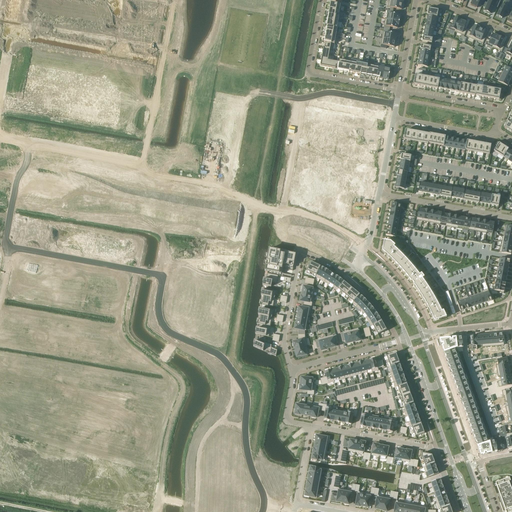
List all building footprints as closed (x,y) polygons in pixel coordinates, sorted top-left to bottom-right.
[(51,0),(47,0),(42,32),(56,34),(63,2),(51,0)] [(96,0),(88,6),(90,9),(98,3),(96,0)] [(130,0),(130,6),(134,6),(134,13),(154,14),(154,7),(155,7),(154,0),(130,0)] [(472,0),(472,2),(470,6),(477,8),(480,0),(483,1),(484,0),(472,0)] [(485,3),(484,7),(486,8),(484,11),(484,10),(484,11),(485,11),(486,11),(485,12),(489,14),(490,13),(491,14),(491,13),(494,6),(497,7),(500,0),(496,0),(496,1),(494,0),(489,0),(487,4),(485,3)] [(503,3),(497,16),(502,19),(504,15),(506,12),(505,12),(506,11),(508,12),(509,12),(511,5),(511,3),(507,1),(507,0),(506,0),(504,4),(503,3)] [(389,1),(388,7),(390,8),(390,10),(393,11),(394,8),(402,10),(402,7),(403,5),(403,3),(389,1)] [(98,3),(90,9),(92,12),(100,6),(98,3)] [(100,6),(92,12),(95,15),(102,9),(100,6)] [(429,7),(428,15),(438,17),(439,11),(433,10),(433,8),(429,7)] [(102,9),(95,15),(97,18),(105,12),(102,9)] [(386,19),(386,20),(399,22),(400,18),(399,18),(400,15),(392,14),(393,11),(390,10),(387,10),(387,13),(386,19)] [(105,12),(97,18),(99,21),(107,15),(105,12)] [(329,15),(327,20),(338,22),(339,23),(340,16),(339,17),(329,15)] [(449,24),(447,29),(456,32),(461,20),(455,18),(452,25),(449,24)] [(385,19),(384,26),(384,29),(389,30),(390,27),(397,28),(398,26),(399,22),(386,20),(386,19),(385,19)] [(461,20),(456,32),(464,36),(466,31),(463,29),(466,22),(461,20)] [(66,23),(64,34),(92,40),(92,41),(106,44),(109,30),(98,27),(97,31),(94,30),(94,29),(66,23)] [(142,37),(139,43),(158,52),(164,38),(163,38),(166,31),(147,23),(141,37),(142,37)] [(468,31),(466,36),(474,40),(480,28),(474,25),(471,32),(468,31)] [(480,28),(474,40),(483,44),(485,39),(482,37),(485,30),(480,28)] [(383,32),(382,38),(396,41),(397,40),(396,40),(397,37),(396,37),(397,34),(389,33),(389,30),(384,29),(383,32)] [(487,39),(484,44),(493,48),(498,36),(493,33),(489,41),(487,39)] [(498,36),(493,48),(502,52),(504,47),(501,46),(504,39),(498,36)] [(381,45),(380,48),(386,49),(386,46),(394,47),(395,45),(396,42),(396,41),(382,38),(381,45)] [(322,58),(321,59),(328,60),(331,43),(326,42),(325,47),(324,47),(323,48),(323,51),(323,52),(322,55),(322,56),(321,58),(322,58)] [(320,64),(320,65),(321,66),(325,66),(328,67),(331,68),(332,68),(335,68),(336,67),(338,68),(339,62),(328,60),(321,59),(321,60),(320,64)] [(349,72),(350,73),(350,72),(354,73),(357,60),(351,59),(351,62),(349,72)] [(357,60),(354,73),(360,74),(362,61),(357,60)] [(360,74),(360,75),(363,76),(364,75),(366,75),(368,65),(368,63),(362,61),(360,74)] [(385,67),(382,78),(388,80),(389,75),(390,74),(389,74),(390,70),(391,68),(385,67)] [(503,71),(500,76),(510,81),(511,76),(504,72),(503,71)] [(413,80),(412,84),(420,85),(422,75),(416,74),(414,80),(413,80)] [(500,76),(498,81),(507,86),(510,81),(500,76)] [(434,77),(432,88),(438,89),(438,88),(440,78),(434,77)] [(477,85),(475,95),(481,96),(483,86),(477,84),(477,85)] [(495,88),(493,99),(501,100),(503,94),(500,93),(501,88),(495,87),(495,88)] [(310,110),(306,132),(327,136),(328,132),(354,137),(354,141),(375,145),(379,123),(358,119),(358,120),(331,115),(331,114),(310,110)] [(402,139),(410,140),(412,131),(406,130),(405,135),(402,135),(402,139)] [(497,147),(494,151),(498,154),(504,146),(497,142),(495,146),(497,147)] [(504,146),(498,154),(503,157),(508,149),(504,146)] [(318,147),(313,171),(354,178),(358,154),(318,147)] [(511,151),(508,149),(503,157),(508,160),(511,153),(511,151)] [(294,195),(292,207),(296,208),(299,209),(303,210),(307,211),(311,212),(315,213),(318,215),(322,216),(326,217),(329,219),(333,220),(336,222),(340,224),(344,225),(347,227),(350,229),(354,231),(357,233),(361,235),(370,181),(355,178),(353,191),(349,190),(347,201),(308,194),(312,172),(297,169),(292,195),(294,195)] [(396,181),(394,189),(398,190),(399,190),(399,188),(404,189),(405,183),(396,181)] [(392,201),(391,209),(400,211),(400,210),(401,205),(396,204),(396,202),(392,201)] [(418,208),(416,220),(422,221),(424,209),(418,208)] [(424,209),(422,221),(428,222),(430,211),(424,209)] [(430,211),(428,222),(434,223),(436,212),(430,211)] [(436,212),(434,223),(440,225),(442,213),(436,212)] [(440,225),(439,225),(445,226),(447,214),(442,213),(440,225)] [(447,214),(445,226),(451,227),(453,215),(447,214)] [(453,215),(451,227),(457,228),(459,217),(453,215)] [(477,219),(474,231),(480,232),(482,220),(477,219)] [(482,220),(480,232),(486,233),(488,221),(482,220)] [(488,221),(486,233),(492,234),(494,223),(488,221)] [(384,241),(382,251),(385,254),(388,256),(391,259),(394,262),(396,265),(399,267),(402,270),(404,273),(407,276),(409,279),(411,282),(412,281),(414,284),(413,285),(416,288),(418,291),(420,294),(422,298),(424,301),(426,304),(428,308),(429,311),(431,314),(433,318),(434,321),(446,317),(444,311),(443,311),(442,312),(440,308),(438,305),(436,301),(435,298),(433,295),(431,292),(429,288),(427,285),(424,282),(422,279),(424,278),(421,274),(419,275),(417,272),(415,269),(412,266),(410,263),(407,261),(405,258),(402,255),(399,252),(397,250),(394,247),(395,246),(390,242),(384,241)] [(500,247),(499,253),(511,255),(511,252),(511,249),(501,247),(500,247)] [(269,249),(265,271),(281,274),(282,269),(283,269),(284,269),(292,271),(296,254),(286,252),(284,252),(284,253),(280,252),(280,251),(275,250),(270,249),(269,249)] [(307,270),(306,271),(307,271),(316,275),(320,267),(320,266),(320,267),(316,265),(316,264),(315,264),(311,262),(310,262),(311,262),(307,271),(307,270)] [(316,275),(315,277),(320,279),(325,269),(322,267),(322,268),(320,267),(316,275)] [(320,279),(319,279),(324,282),(330,272),(328,271),(326,269),(325,269),(320,279)] [(330,272),(324,282),(328,285),(330,283),(329,283),(335,275),(330,272)] [(264,279),(263,285),(271,287),(272,282),(276,283),(278,276),(267,274),(266,279),(264,279)] [(335,275),(329,283),(330,283),(334,286),(339,278),(336,276),(335,275)] [(334,286),(333,287),(337,291),(338,289),(344,282),(342,280),(340,278),(339,278),(334,286)] [(344,282),(338,289),(346,296),(352,288),(344,282)] [(493,284),(492,290),(500,292),(499,293),(503,294),(504,292),(504,289),(505,286),(495,285),(495,284),(493,284)] [(303,286),(302,294),(313,296),(315,288),(303,286)] [(352,288),(346,296),(353,302),(360,295),(352,288)] [(262,289),(261,295),(264,296),(275,298),(276,292),(262,289)] [(488,289),(482,291),(482,292),(486,302),(488,302),(489,302),(493,300),(492,296),(490,297),(490,296),(489,294),(489,293),(489,292),(488,291),(488,289)] [(301,296),(300,301),(304,302),(304,305),(311,306),(313,296),(302,294),(302,296),(301,296)] [(353,302),(352,303),(356,307),(364,298),(361,296),(360,295),(353,302)] [(264,296),(262,305),(273,307),(275,298),(264,296)] [(468,296),(462,298),(462,300),(463,300),(466,309),(469,308),(471,307),(468,298),(468,296)] [(364,298),(356,307),(360,311),(360,310),(368,303),(366,301),(364,299),(364,298)] [(462,300),(457,302),(460,311),(463,310),(466,309),(463,300),(462,300)] [(368,303),(360,310),(364,314),(364,313),(372,307),(371,306),(372,306),(369,304),(368,303)] [(299,307),(298,312),(299,312),(298,314),(308,316),(309,317),(311,306),(304,305),(303,308),(299,307)] [(372,307),(364,313),(367,317),(375,311),(374,310),(372,307)] [(259,309),(258,315),(259,315),(261,315),(272,317),(273,311),(259,309)] [(367,317),(365,318),(368,322),(378,316),(376,313),(375,311),(367,317)] [(298,314),(297,321),(307,323),(308,316),(298,314)] [(258,320),(257,324),(270,326),(272,317),(261,315),(260,320),(258,320)] [(378,316),(368,322),(371,327),(373,326),(381,321),(380,319),(379,316),(378,316)] [(296,324),(295,329),(298,329),(298,335),(305,335),(304,330),(306,331),(307,323),(297,321),(296,324)] [(381,321),(373,326),(378,334),(378,335),(386,330),(384,326),(384,325),(381,321)] [(256,328),(255,334),(256,334),(269,337),(270,330),(256,328)] [(358,329),(351,331),(354,342),(356,341),(356,342),(361,341),(358,329)] [(351,331),(340,333),(343,342),(346,341),(346,344),(354,342),(351,331)] [(503,333),(497,334),(498,346),(504,345),(506,345),(505,339),(505,335),(503,335),(503,333)] [(298,341),(293,342),(294,347),(295,347),(295,349),(306,346),(304,339),(305,339),(305,335),(298,335),(298,341)] [(333,335),(326,337),(328,348),(336,346),(335,344),(338,343),(336,335),(333,336),(333,335)] [(470,339),(468,339),(469,342),(471,342),(471,350),(477,349),(477,345),(476,336),(470,337),(470,339)] [(319,340),(316,340),(316,342),(318,348),(321,348),(321,351),(326,350),(326,349),(328,348),(326,337),(318,339),(319,340)] [(442,340),(440,340),(440,341),(444,353),(454,349),(456,348),(457,348),(462,348),(461,337),(455,338),(442,340)] [(255,340),(253,347),(263,351),(264,348),(270,351),(270,354),(276,356),(277,350),(271,348),(271,345),(265,342),(264,345),(255,340)] [(306,346),(295,349),(297,356),(301,355),(301,356),(306,355),(306,354),(308,354),(306,346)] [(454,349),(444,353),(459,393),(458,393),(458,394),(458,395),(459,395),(461,399),(460,399),(460,401),(461,401),(462,401),(478,446),(487,443),(454,349)] [(387,356),(386,356),(387,357),(390,366),(399,363),(397,358),(398,358),(397,358),(396,354),(396,353),(395,353),(387,356)] [(498,357),(495,357),(496,359),(496,360),(497,360),(498,365),(508,363),(507,358),(502,359),(502,356),(500,356),(498,357)] [(375,358),(369,360),(372,370),(372,372),(378,371),(378,368),(379,368),(381,368),(380,366),(380,364),(379,362),(376,362),(375,358)] [(366,361),(364,361),(366,371),(367,371),(372,370),(369,360),(368,359),(366,360),(366,361)] [(359,363),(358,363),(361,374),(367,372),(367,371),(366,371),(364,361),(362,362),(359,363)] [(353,364),(356,376),(362,374),(361,374),(358,363),(356,363),(355,363),(353,363),(353,364)] [(390,366),(388,367),(390,372),(401,368),(400,365),(399,363),(390,366)] [(353,364),(347,366),(350,377),(356,376),(353,364)] [(344,367),(342,367),(345,379),(350,377),(347,366),(346,365),(344,366),(344,367)] [(338,368),(336,369),(339,380),(339,381),(345,379),(342,367),(341,367),(338,368)] [(390,372),(391,377),(403,373),(402,372),(401,369),(401,368),(390,372)] [(331,370),(334,381),(339,380),(336,369),(334,369),(333,369),(331,369),(331,370)] [(326,377),(324,378),(325,384),(328,383),(328,384),(334,382),(334,381),(331,370),(325,371),(326,377)] [(403,373),(391,377),(393,382),(405,378),(404,378),(405,378),(403,375),(403,373)] [(301,377),(300,384),(313,385),(313,377),(309,377),(309,378),(301,377)] [(405,378),(393,382),(395,388),(397,387),(406,384),(406,382),(405,379),(405,378)] [(300,386),(299,390),(308,391),(307,394),(308,394),(313,395),(314,395),(314,391),(312,391),(313,385),(300,384),(300,386)] [(406,384),(397,387),(401,397),(410,393),(408,389),(408,388),(406,384)] [(511,388),(502,391),(503,397),(504,396),(511,394),(511,388)] [(410,393),(401,397),(404,406),(413,403),(412,398),(411,398),(412,398),(410,393)] [(296,409),(295,414),(300,415),(300,414),(302,415),(304,405),(297,403),(297,404),(296,404),(295,409),(296,409)] [(404,406),(403,406),(405,412),(415,408),(414,405),(413,403),(404,406)] [(304,405),(302,415),(309,416),(311,405),(304,404),(304,405)] [(311,405),(309,416),(312,416),(312,417),(317,418),(318,410),(322,411),(323,405),(319,404),(319,406),(311,405)] [(323,405),(322,411),(325,411),(324,419),(330,420),(332,408),(326,407),(326,405),(323,405)] [(405,412),(404,412),(406,417),(408,417),(408,416),(417,413),(416,412),(417,412),(415,408),(415,409),(415,408),(405,412)] [(347,413),(345,423),(351,424),(353,417),(356,417),(358,411),(354,410),(353,412),(348,411),(347,413)] [(417,413),(408,416),(408,417),(410,421),(410,422),(419,418),(418,415),(417,413)] [(362,414),(360,426),(366,427),(368,415),(362,414)] [(410,421),(408,422),(410,428),(412,427),(421,423),(420,422),(419,419),(419,418),(410,422),(410,421)] [(389,419),(387,431),(393,432),(394,427),(397,428),(397,424),(398,422),(395,421),(395,420),(389,419)] [(421,423),(412,427),(415,436),(415,437),(415,436),(424,433),(424,434),(424,433),(422,428),(423,428),(422,428),(421,424),(421,423)] [(316,435),(315,439),(316,440),(316,441),(327,444),(327,443),(328,436),(324,436),(324,437),(316,435)] [(345,439),(344,443),(349,444),(349,447),(348,451),(355,453),(357,441),(345,439)] [(357,441),(355,453),(363,454),(365,442),(360,441),(360,442),(357,441)] [(487,443),(478,446),(480,454),(481,455),(482,455),(497,452),(495,442),(495,441),(489,442),(487,443)] [(373,444),(371,456),(379,457),(379,456),(381,446),(378,445),(373,444)] [(381,446),(379,456),(386,457),(388,447),(381,446)] [(397,449),(395,459),(402,460),(404,450),(397,449)] [(402,460),(402,461),(409,463),(410,459),(411,451),(407,450),(406,451),(404,450),(402,460)] [(312,455),(312,460),(317,461),(317,459),(325,461),(326,455),(314,453),(313,453),(313,455),(312,455)] [(422,456),(425,466),(435,463),(434,463),(433,459),(433,458),(432,456),(432,455),(431,455),(422,454),(422,453),(422,454),(422,456)] [(425,466),(423,467),(425,473),(427,472),(436,468),(435,465),(434,463),(435,463),(425,466)] [(310,467),(309,472),(310,472),(310,474),(309,474),(321,476),(322,471),(315,469),(316,468),(310,467)] [(436,468),(427,472),(429,477),(438,474),(437,472),(438,472),(436,469),(436,468)] [(309,474),(308,478),(309,478),(309,480),(319,481),(318,482),(320,482),(321,476),(309,474),(310,474),(309,474)] [(496,483),(505,511),(511,511),(511,486),(509,478),(496,483)] [(440,479),(431,482),(433,487),(433,488),(442,484),(441,481),(440,479)] [(433,487),(432,488),(434,493),(435,493),(444,489),(443,488),(442,485),(442,484),(433,488),(433,487)] [(333,494),(331,501),(343,503),(345,491),(345,490),(339,489),(338,495),(333,494)] [(345,491),(343,503),(345,503),(345,504),(349,504),(350,497),(351,491),(351,490),(345,489),(345,490),(345,491)] [(444,489),(435,493),(436,498),(437,498),(446,495),(444,489)] [(358,492),(356,506),(360,506),(362,506),(364,493),(358,492)] [(364,493),(362,506),(368,507),(371,494),(364,493)] [(377,496),(375,509),(381,510),(384,497),(378,495),(377,496)] [(436,498),(435,498),(437,503),(437,504),(447,500),(447,499),(446,496),(446,495),(437,498),(436,498)] [(384,497),(381,510),(383,510),(383,511),(387,511),(390,498),(384,497)] [(437,503),(436,503),(438,509),(440,508),(449,505),(449,503),(448,500),(447,500),(437,504),(437,503)] [(396,501),(394,511),(401,511),(404,502),(396,501)] [(404,502),(401,511),(409,511),(411,504),(404,502)]
